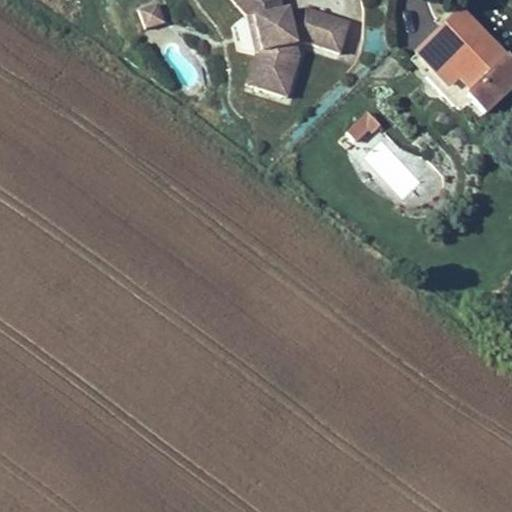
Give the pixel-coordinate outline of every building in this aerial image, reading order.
[(234,0),(246,14),(253,53),(244,84),(249,86),(259,54),(251,10),(242,0),(234,0)] [(280,0),(242,0),(251,10),(259,54),(249,86),(285,96),(297,56),(296,46),(306,44),(341,55),(350,23),(306,11),(289,14),(288,9),(283,11),(280,0)] [(158,1),(138,9),(145,29),(165,21),(158,1)] [(511,53),(464,1),(410,49),(441,83),(453,72),(466,87),(459,94),(473,109),(511,72),(511,53)] [(441,83),(410,49),(402,57),(448,107),(457,99),(469,112),(473,109),(459,94),(466,87),(453,72),(441,83)] [(354,118),(361,125),(366,130),(374,122),(364,111),(354,118)] [(349,137),(361,125),(354,118),(341,131),(349,137)] [(355,148),(401,197),(426,173),(381,124),(355,148)]
